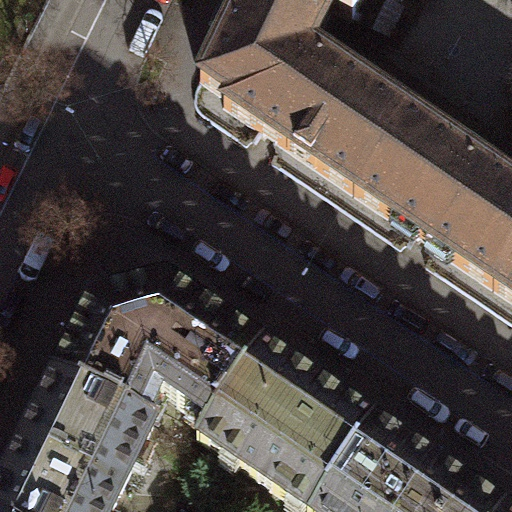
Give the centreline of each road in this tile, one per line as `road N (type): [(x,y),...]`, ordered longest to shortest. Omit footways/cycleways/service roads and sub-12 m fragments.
road 1 (residential): [(511,431),(138,176),(65,137)]
road 2 (residential): [(132,0),(65,137)]
road 3 (residential): [(65,137),(0,268)]
